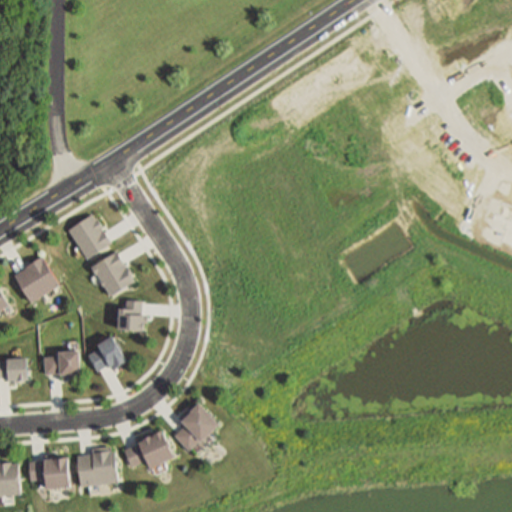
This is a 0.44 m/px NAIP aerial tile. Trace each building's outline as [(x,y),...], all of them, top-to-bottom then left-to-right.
[(89,263),(68,231),(94,215),(114,246),(89,263)] [(112,301),(91,268),(116,252),(137,284),(112,301)] [(29,310),(9,279),(44,255),(64,286),(29,310)] [(0,290),(12,309),(0,316),(0,290)] [(149,304),(119,304),(119,332),(149,332),(149,304)] [(127,360),(113,369),(109,363),(99,369),(91,354),(100,349),(99,347),(114,338),(127,360)] [(80,352),(81,375),(62,376),(62,372),(47,373),(46,357),(61,356),(61,353),(80,352)] [(0,383),(32,384),(32,360),(0,359),(0,383)] [(211,438),(201,447),(199,445),(190,453),(176,436),(185,428),(182,425),(192,417),(190,415),(200,406),(220,430),(211,438)] [(164,431),(175,456),(152,466),(149,459),(133,466),(125,449),(141,442),(139,439),(155,431),(157,434),(164,431)] [(113,447),(114,455),(115,455),(117,489),(80,491),(78,457),(93,456),(93,448),(113,447)] [(44,462),(45,464),(68,463),(69,494),(46,495),(45,483),(30,484),(29,463),(44,462)] [(0,463),(13,463),(13,466),(19,465),(21,498),(0,499),(0,463)]
